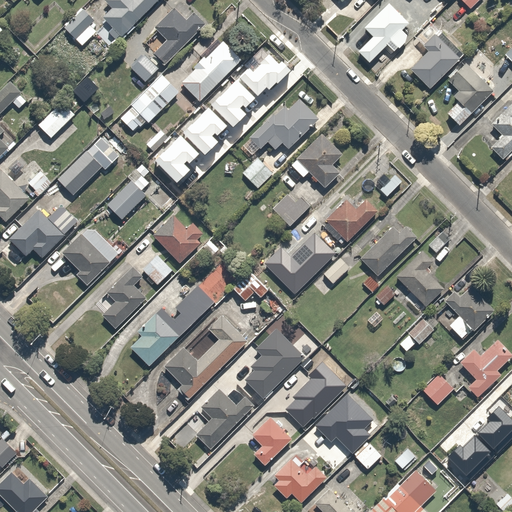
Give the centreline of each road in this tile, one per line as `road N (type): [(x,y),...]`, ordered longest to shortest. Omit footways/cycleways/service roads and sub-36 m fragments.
road 1 (residential): [(263,0),(511,250)]
road 2 (secondary): [(9,336),(184,511)]
road 3 (secondary): [(134,511),(0,377)]
